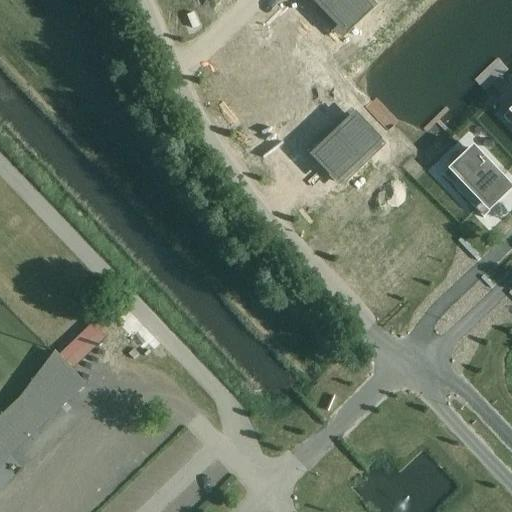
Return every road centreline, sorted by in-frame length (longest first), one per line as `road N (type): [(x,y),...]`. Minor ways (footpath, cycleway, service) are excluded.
road 1 (residential): [(173,70),(214,150),(335,296),(414,355)]
road 2 (unknown): [(216,450),(164,396),(133,393),(15,511)]
road 3 (unclassified): [(414,355),(420,388),(511,488)]
road 4 (unclassified): [(511,239),(427,319),(414,355)]
